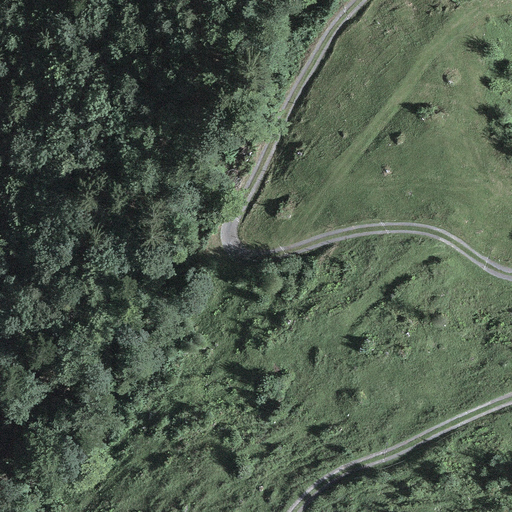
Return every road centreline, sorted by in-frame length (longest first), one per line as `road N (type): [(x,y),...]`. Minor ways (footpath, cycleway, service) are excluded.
road 1 (track): [(357,0),(315,53),(222,244),(270,249)]
road 2 (track): [(511,274),(495,272),(429,227),(386,226),(270,249)]
road 3 (track): [(293,511),(343,471),(511,398)]
